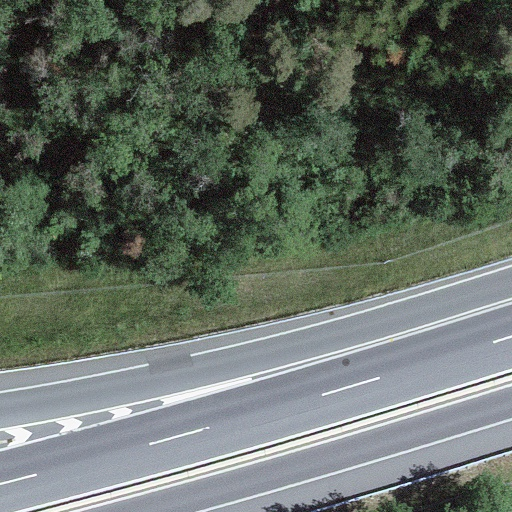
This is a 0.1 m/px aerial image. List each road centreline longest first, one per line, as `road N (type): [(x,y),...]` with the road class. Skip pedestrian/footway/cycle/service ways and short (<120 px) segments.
road 1 (trunk): [(511,337),(0,484)]
road 2 (trunk): [(511,320),(0,412)]
road 3 (trunk): [(141,511),(511,402)]
